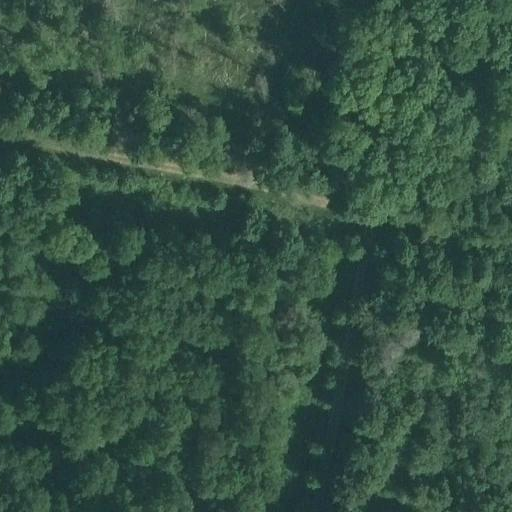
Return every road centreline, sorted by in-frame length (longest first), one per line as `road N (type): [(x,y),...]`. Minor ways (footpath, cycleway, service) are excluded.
road 1 (track): [(312,511),(403,0)]
road 2 (unknown): [(366,199),(321,198),(0,133)]
